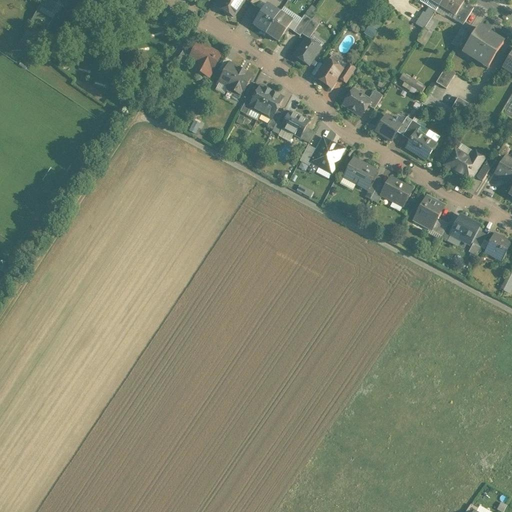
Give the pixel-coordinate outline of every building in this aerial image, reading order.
[(223,0),(218,8),(233,18),(244,0),(223,0)] [(464,3),(459,0),(442,0),(439,6),(455,16),(464,3)] [(464,3),(455,16),(452,19),(463,26),(473,9),(464,3)] [(267,6),(253,25),(266,34),(279,14),(267,6)] [(429,7),(425,14),(432,18),(436,11),(429,7)] [(425,14),(423,13),(420,18),(428,23),(432,18),(425,14)] [(279,14),(266,34),(279,42),(292,22),(279,14)] [(304,16),(293,32),(300,37),(301,34),(311,20),(304,16)] [(428,23),(420,18),(415,24),(424,30),(428,23)] [(439,22),(432,18),(428,23),(435,27),(439,22)] [(311,20),(301,34),(309,39),(318,25),(311,20)] [(435,27),(428,23),(424,30),(431,35),(435,27)] [(477,28),(462,52),(481,64),(482,63),(488,67),(503,44),(491,36),(492,35),(486,32),(486,33),(477,28)] [(462,30),(457,38),(461,41),(467,33),(462,30)] [(320,49),(305,39),(294,56),(309,66),(320,49)] [(220,56),(198,44),(192,55),(189,60),(201,66),(198,72),(209,77),(220,56)] [(184,50),(176,62),(186,67),(189,60),(192,55),(184,50)] [(511,53),(503,68),(503,69),(505,66),(511,70),(511,53)] [(225,58),(219,71),(224,74),(229,64),(230,64),(231,62),(225,58)] [(342,71),(327,61),(315,78),(331,88),(337,78),(342,71)] [(230,64),(229,64),(224,74),(219,82),(228,87),(227,89),(241,96),(252,76),(230,64)] [(347,65),(343,71),(342,71),(337,78),(346,83),(354,70),(347,65)] [(455,74),(445,68),(436,83),(446,90),(455,74)] [(399,80),(403,82),(402,86),(421,95),(426,85),(402,74),(399,80)] [(272,93),(260,87),(254,99),(249,108),(250,108),(260,114),(272,93)] [(368,100),(353,90),(351,93),(350,93),(348,95),(348,97),(347,99),(346,99),(344,102),(344,103),(343,106),(361,117),(368,106),(371,102),(368,100)] [(374,91),(368,100),(371,102),(368,106),(374,110),(382,97),(374,91)] [(272,93),(260,114),(271,120),(272,120),(276,112),(283,99),(272,93)] [(248,96),(240,112),(246,115),(250,108),(249,108),(254,99),(248,96)] [(511,96),(505,109),(504,108),(500,114),(511,120),(511,96)] [(473,107),(457,98),(451,108),(467,117),(473,107)] [(282,115),(278,122),(283,125),(289,112),(284,110),(282,115)] [(276,112),(272,120),(271,120),(267,127),(273,130),(278,122),(282,115),(276,112)] [(308,123),(289,112),(283,125),(281,129),(282,130),(278,137),(289,143),(293,136),(300,139),(306,128),(308,123)] [(385,116),(375,132),(391,142),(397,133),(401,126),(385,116)] [(401,126),(397,133),(402,137),(412,121),(406,118),(401,126)] [(420,127),(412,121),(402,137),(410,142),(416,133),(420,127)] [(306,128),(300,139),(309,144),(315,133),(306,128)] [(416,133),(410,142),(406,148),(426,160),(435,145),(416,133)] [(323,139),(317,151),(311,164),(319,168),(320,166),(332,173),(344,150),(323,139)] [(504,146),(498,156),(503,160),(505,156),(506,157),(510,150),(504,146)] [(471,160),(454,149),(444,166),(445,168),(449,171),(450,170),(469,182),(485,157),(477,152),(471,160)] [(511,160),(506,157),(505,156),(503,160),(494,174),(511,185),(511,160)] [(377,172),(353,160),(343,178),(366,190),(367,190),(375,176),(377,172)] [(485,162),(476,178),(482,181),(491,166),(485,162)] [(375,176),(367,190),(366,190),(366,192),(372,195),(378,184),(381,179),(375,176)] [(411,191),(390,179),(385,188),(381,196),(382,196),(403,207),(411,191)] [(372,195),(370,200),(377,204),(382,196),(381,196),(385,188),(378,184),(372,195)] [(299,186),(297,191),(311,197),(313,192),(299,186)] [(442,207),(426,199),(423,205),(419,205),(416,210),(418,213),(414,220),(429,228),(428,230),(429,231),(435,220),(437,221),(438,219),(441,215),(439,214),(442,207)] [(478,226),(460,216),(454,228),(450,235),(468,245),(478,226)] [(438,219),(437,221),(435,220),(429,231),(441,237),(448,224),(438,219)] [(441,237),(440,238),(447,242),(450,235),(454,228),(448,224),(441,237)] [(479,231),(472,244),(480,248),(484,241),(487,236),(479,231)] [(487,236),(484,241),(489,244),(494,234),(489,232),(487,236)] [(511,243),(494,234),(489,244),(485,251),(496,257),(495,259),(501,262),(511,243)]
